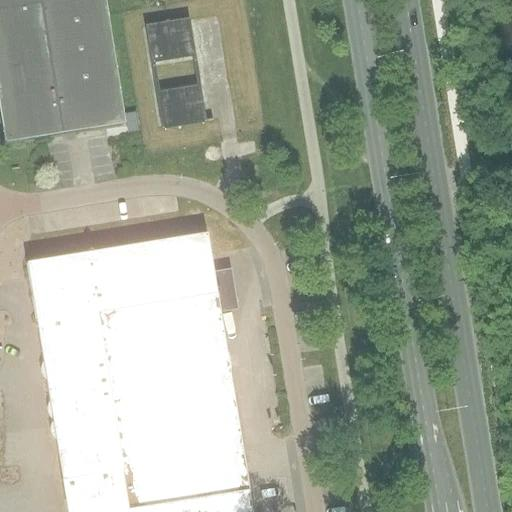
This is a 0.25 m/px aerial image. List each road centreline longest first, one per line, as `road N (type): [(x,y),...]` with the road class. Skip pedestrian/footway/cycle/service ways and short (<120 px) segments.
road 1 (unclassified): [(315,511),(279,278),(248,224),(218,200),(166,185),(0,209)]
road 2 (primary): [(356,0),(440,511)]
road 3 (primary): [(488,511),(405,0)]
